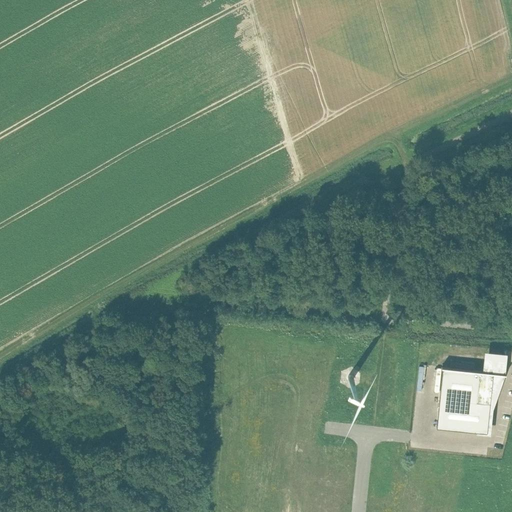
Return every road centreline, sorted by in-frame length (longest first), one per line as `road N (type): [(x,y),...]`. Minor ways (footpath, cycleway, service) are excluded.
road 1 (unclassified): [(400,320),(389,319),(385,306),(405,178),(511,114)]
road 2 (unknown): [(332,425),(484,445)]
